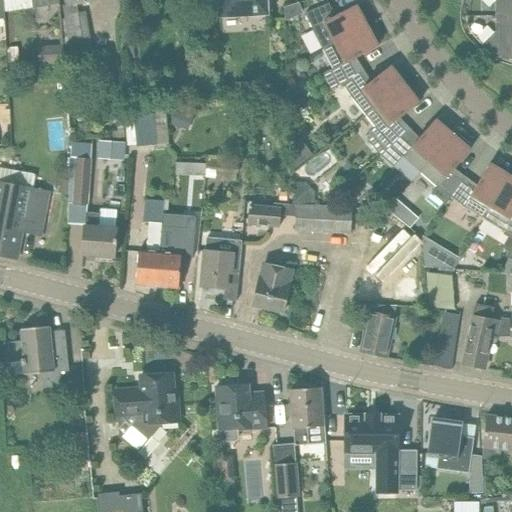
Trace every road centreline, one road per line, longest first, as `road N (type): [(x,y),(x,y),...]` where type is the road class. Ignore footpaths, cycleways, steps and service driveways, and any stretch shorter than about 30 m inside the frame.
road 1 (unclassified): [(511,397),(355,368),(0,275)]
road 2 (residential): [(511,126),(449,73),(399,0)]
